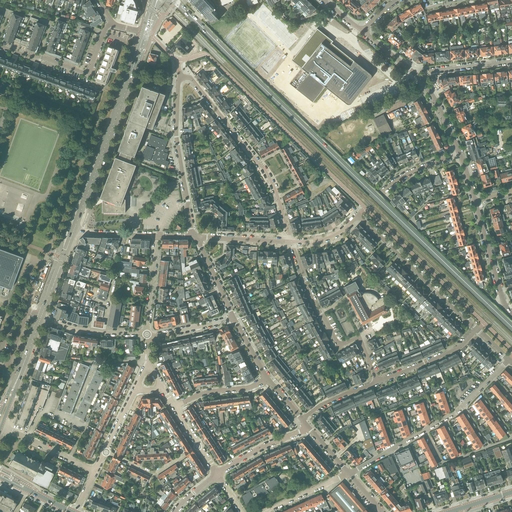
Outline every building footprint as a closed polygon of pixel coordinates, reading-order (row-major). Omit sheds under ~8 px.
[(85,12),(93,7),(94,7),(90,0),(82,6),(84,9),(84,10),(85,12)] [(117,14),(121,15),(120,19),(135,23),(137,13),(136,13),(137,11),(138,11),(138,10),(137,10),(135,2),(133,0),(125,0),(124,6),(120,5),(117,14)] [(218,15),(217,14),(216,15),(216,16),(212,11),(213,11),(216,10),(213,4),(212,2),(213,4),(214,5),(211,7),(204,0),(187,0),(189,2),(190,0),(209,20),(208,21),(209,23),(219,19),(216,16),(216,15),(218,15)] [(299,0),(296,4),(299,7),(297,9),(297,8),(294,10),(296,12),(303,5),(307,1),(305,0),(299,0)] [(357,0),(356,0),(353,0),(352,2),(350,0),(349,0),(345,5),(346,5),(346,6),(347,7),(348,7),(350,9),(354,3),(356,1),(357,0)] [(369,10),(371,8),(363,0),(360,0),(360,2),(361,3),(362,2),(364,4),(361,7),(366,12),(367,12),(368,11),(369,10)] [(368,0),(368,1),(366,0),(363,0),(371,8),(376,4),(375,3),(372,0),(368,0)] [(308,2),(307,1),(303,5),(296,12),(297,14),(301,11),(300,10),(301,9),(304,12),(307,9),(311,5),(311,6),(311,5),(311,4),(309,3),(308,2)] [(359,8),(359,7),(357,6),(359,4),(356,1),(354,3),(350,9),(352,11),(351,11),(354,13),(355,12),(356,12),(357,12),(357,14),(360,13),(360,10),(359,9),(359,8)] [(414,6),(418,13),(423,10),(420,3),(414,6)] [(307,9),(304,12),(307,16),(309,14),(311,15),(313,13),(314,14),(317,11),(315,9),(313,6),(312,7),(311,6),(311,5),(307,9)] [(409,9),(413,16),(418,13),(414,6),(412,8),(411,8),(410,9),(409,9)] [(86,19),(89,17),(97,12),(96,11),(93,7),(85,12),(84,12),(86,15),(84,16),(86,19)] [(406,11),(404,12),(408,19),(409,20),(411,19),(410,17),(413,16),(409,9),(409,10),(408,10),(407,10),(406,11)] [(90,25),(92,26),(95,27),(102,22),(101,22),(102,21),(102,20),(101,18),(101,17),(97,11),(96,11),(97,12),(89,17),(91,21),(92,20),(93,22),(91,24),(90,25)] [(399,15),(402,22),(408,19),(404,12),(399,15)] [(12,13),(4,34),(2,40),(3,40),(5,37),(4,40),(12,43),(13,40),(20,43),(21,40),(14,37),(15,35),(17,36),(19,31),(17,30),(19,25),(21,26),(23,20),(21,20),(22,17),(12,13)] [(394,19),(392,21),(397,27),(401,22),(396,17),(395,18),(394,18),(394,19)] [(58,20),(56,25),(64,28),(66,23),(58,20)] [(165,27),(170,31),(175,26),(170,21),(168,23),(167,21),(163,25),(165,27)] [(393,30),(397,27),(392,21),(390,23),(389,23),(388,24),(388,25),(387,25),(390,28),(390,29),(391,30),(392,30),(392,31),(393,30)] [(21,43),(28,46),(27,48),(35,51),(36,48),(37,48),(35,52),(36,52),(46,26),(37,23),(36,22),(35,25),(33,24),(31,29),(33,30),(32,35),(30,34),(28,40),(30,40),(29,43),(22,40),(21,43)] [(64,28),(56,25),(54,30),(62,33),(64,28)] [(301,68),(290,83),(313,102),(314,102),(315,103),(316,103),(317,103),(317,102),(318,102),(318,101),(328,89),(346,104),(347,104),(348,104),(349,104),(350,104),(351,103),(371,79),(371,78),(371,77),(371,76),(371,75),(371,74),(370,74),(332,43),(333,41),(317,28),(292,60),(301,68)] [(82,29),(80,34),(88,37),(90,32),(82,29)] [(54,30),(52,35),(60,38),(62,33),(54,30)] [(402,33),(404,31),(403,30),(402,31),(400,33),(400,32),(399,33),(396,36),(395,35),(396,34),(394,33),(393,34),(393,35),(392,34),(391,34),(390,34),(389,36),(389,37),(389,38),(390,38),(389,40),(390,41),(391,42),(394,44),(397,40),(402,33)] [(398,48),(403,42),(400,40),(404,35),(405,36),(406,34),(405,33),(404,31),(402,33),(397,40),(394,44),(396,45),(396,46),(397,47),(398,47),(398,48)] [(86,42),(88,37),(80,34),(78,39),(86,42)] [(60,38),(52,35),(50,41),(58,43),(60,38)] [(187,53),(188,53),(191,50),(184,43),(187,40),(183,36),(175,44),(179,47),(177,49),(183,55),(187,53)] [(78,39),(76,44),(84,47),(86,42),(78,39)] [(48,46),(57,49),(58,43),(50,41),(48,46)] [(422,54),(423,51),(420,48),(421,46),(420,45),(417,48),(416,50),(413,53),(410,57),(415,61),(417,63),(418,63),(419,63),(419,64),(423,64),(423,63),(422,58),(422,55),(422,54)] [(46,53),(48,54),(49,52),(52,53),(54,54),(55,54),(57,49),(48,46),(46,53)] [(99,73),(97,78),(98,78),(97,81),(98,81),(102,83),(105,84),(105,85),(106,85),(108,81),(106,81),(108,78),(109,78),(110,75),(109,74),(110,70),(112,71),(115,72),(116,72),(117,70),(116,69),(113,68),(115,61),(114,61),(115,57),(116,58),(118,54),(116,54),(118,50),(115,49),(108,46),(107,51),(108,51),(107,54),(106,53),(104,58),(106,58),(105,60),(104,60),(103,61),(101,66),(99,71),(101,72),(100,74),(99,73)] [(416,50),(417,48),(415,46),(414,48),(411,46),(409,48),(408,47),(406,48),(406,49),(405,48),(403,51),(405,53),(406,53),(406,54),(407,55),(408,55),(410,57),(413,53),(416,50)] [(81,57),(83,52),(74,49),(72,55),(81,57)] [(5,66),(4,67),(10,70),(19,73),(20,74),(22,74),(23,75),(31,78),(31,77),(37,79),(38,78),(41,71),(38,71),(38,69),(37,69),(38,65),(39,64),(39,63),(37,63),(34,62),(32,67),(33,67),(33,69),(25,66),(23,65),(15,62),(15,61),(16,61),(18,56),(16,55),(13,54),(13,56),(11,59),(11,57),(8,56),(7,59),(5,65),(5,66)] [(148,61),(151,62),(150,65),(155,66),(157,56),(150,54),(148,61)] [(71,60),(74,61),(76,62),(79,63),(81,57),(72,55),(71,60)] [(38,78),(37,79),(44,82),(49,69),(47,69),(46,71),(45,71),(46,70),(42,68),(41,71),(38,78)] [(217,68),(213,71),(219,78),(221,77),(223,75),(217,68)] [(44,82),(51,85),(54,77),(51,75),(52,74),(50,73),(51,70),(49,69),(44,82)] [(200,82),(206,77),(203,73),(204,72),(203,70),(196,75),(197,77),(197,78),(198,79),(200,82)] [(51,85),(57,87),(62,74),(60,73),(59,77),(58,76),(57,77),(54,77),(51,85)] [(64,75),(62,74),(57,87),(65,89),(65,88),(67,81),(64,80),(64,79),(63,78),(64,75)] [(473,75),(472,75),(473,85),(476,85),(477,86),(478,86),(478,90),(481,90),(480,86),(479,82),(478,74),(476,75),(475,74),(473,75)] [(451,89),(452,89),(451,84),(458,83),(457,77),(456,77),(456,76),(455,77),(454,77),(453,77),(447,78),(448,83),(449,83),(449,84),(450,89),(451,89)] [(206,88),(210,85),(208,82),(210,81),(206,77),(200,82),(203,86),(204,86),(205,88),(206,88)] [(68,78),(67,81),(65,88),(65,89),(71,92),(75,79),(73,78),(72,81),(71,81),(72,79),(68,78)] [(448,83),(447,78),(441,79),(441,78),(439,78),(439,79),(438,81),(437,81),(438,81),(437,81),(438,84),(439,85),(441,88),(441,87),(442,89),(444,92),(449,89),(450,89),(449,84),(449,83),(448,83)] [(75,79),(71,92),(73,93),(76,94),(80,83),(78,82),(77,83),(77,82),(78,80),(75,79)] [(80,83),(76,94),(82,96),(87,83),(85,82),(84,85),(83,85),(83,84),(80,83)] [(88,86),(89,84),(87,83),(82,96),(87,98),(91,90),(92,87),(88,86)] [(210,95),(217,90),(214,86),(212,88),(210,85),(206,88),(208,91),(207,91),(208,93),(210,95)] [(97,91),(100,92),(101,89),(95,86),(94,88),(92,87),(91,90),(87,98),(94,101),(97,92),(97,91)] [(136,165),(129,162),(132,155),(135,156),(146,126),(152,128),(165,94),(143,86),(138,97),(136,96),(128,119),(130,120),(118,150),(121,151),(118,158),(116,157),(100,198),(103,199),(102,212),(125,213),(126,199),(123,198),(136,165)] [(453,92),(451,89),(450,89),(449,89),(444,92),(445,93),(444,93),(445,93),(445,94),(447,97),(446,97),(447,97),(447,98),(447,99),(448,100),(449,100),(448,100),(456,96),(454,92),(453,92)] [(217,90),(210,95),(214,100),(214,99),(217,102),(221,98),(220,98),(222,96),(221,94),(220,94),(217,90)] [(465,101),(464,99),(461,100),(459,101),(456,96),(448,100),(449,100),(449,101),(449,102),(449,103),(450,103),(452,106),(458,102),(459,104),(461,102),(462,103),(465,102),(465,101)] [(221,109),(228,104),(225,100),(225,99),(224,97),(221,99),(221,98),(217,102),(219,104),(218,105),(219,106),(221,109)] [(468,100),(465,101),(466,105),(462,106),(454,109),(458,119),(458,118),(460,123),(464,121),(466,120),(467,120),(464,112),(468,110),(467,108),(470,107),(468,103),(474,101),(473,98),(468,100)] [(415,102),(414,103),(415,106),(410,109),(411,111),(423,105),(420,99),(417,101),(416,101),(415,101),(415,102)] [(197,104),(200,112),(204,111),(209,117),(205,120),(208,124),(216,119),(202,100),(197,104)] [(228,104),(221,109),(225,113),(227,115),(234,109),(232,107),(231,108),(228,104)] [(235,110),(231,113),(234,117),(243,110),(244,109),(244,108),(244,107),(243,106),(241,108),(240,106),(239,105),(234,109),(235,110)] [(418,110),(419,113),(426,110),(426,109),(426,108),(425,108),(425,107),(423,105),(411,111),(410,112),(411,114),(418,110)] [(197,118),(193,106),(188,108),(190,115),(193,114),(195,119),(197,118)] [(190,115),(188,108),(188,107),(182,107),(182,121),(186,121),(186,117),(190,115)] [(243,110),(234,117),(237,120),(245,113),(243,110)] [(426,110),(419,113),(421,117),(415,120),(416,122),(429,115),(427,113),(427,112),(427,111),(426,111),(426,110)] [(245,113),(237,120),(240,124),(248,117),(246,113),(245,113)] [(383,114),(376,118),(373,119),(381,136),(383,135),(384,136),(391,133),(390,131),(392,130),(383,114)] [(423,121),(425,124),(432,121),(429,115),(416,122),(417,124),(423,121)] [(248,117),(240,124),(243,128),(251,121),(248,117)] [(212,126),(215,130),(221,125),(218,121),(218,122),(216,120),(212,123),(210,124),(212,126)] [(246,133),(255,125),(252,122),(243,129),(246,133)] [(464,132),(464,133),(473,129),(474,128),(473,125),(474,125),(473,123),(462,128),(463,129),(462,129),(463,132),(464,132)] [(422,137),(424,136),(426,134),(429,133),(436,130),(433,124),(427,127),(428,131),(426,132),(421,134),(422,137)] [(192,129),(188,129),(188,125),(183,125),(183,129),(184,129),(184,133),(192,132),(192,129)] [(216,131),(218,134),(220,136),(221,135),(222,136),(226,132),(224,130),(225,129),(221,125),(215,130),(216,131)] [(255,125),(246,133),(249,136),(258,129),(255,125)] [(258,129),(249,136),(252,140),(261,133),(258,129)] [(467,139),(476,135),(473,129),(464,133),(467,139)] [(432,138),(439,135),(438,135),(438,134),(438,133),(437,133),(436,130),(429,133),(432,138)] [(226,144),(232,138),(229,134),(228,135),(226,132),(222,136),(224,138),(223,140),(226,144)] [(261,133),(252,140),(255,144),(264,136),(261,133)] [(183,143),(191,141),(190,134),(188,134),(182,135),(183,138),(182,138),(183,143)] [(166,160),(168,153),(166,153),(167,150),(165,149),(168,141),(151,135),(146,145),(147,146),(142,158),(150,161),(150,160),(167,166),(169,162),(166,160)] [(434,144),(441,141),(440,138),(440,137),(439,136),(439,135),(432,138),(434,144)] [(478,142),(476,137),(465,141),(467,146),(478,142)] [(232,138),(226,144),(231,150),(232,148),(236,145),(235,143),(232,138)] [(191,141),(183,143),(184,148),(185,148),(185,150),(185,151),(191,150),(190,149),(192,149),(191,141)] [(272,145),(276,151),(280,149),(277,143),(275,144),(273,141),(271,142),(272,145)] [(434,144),(429,147),(430,149),(433,148),(434,151),(438,149),(439,149),(440,149),(440,148),(444,146),(441,141),(434,144)] [(476,147),(476,148),(481,146),(486,144),(486,142),(480,144),(479,141),(478,142),(467,146),(468,150),(473,149),(476,147)] [(407,149),(404,151),(405,154),(408,161),(413,159),(411,154),(407,146),(407,143),(404,144),(406,146),(407,149)] [(413,159),(418,157),(414,147),(411,148),(409,145),(407,146),(411,154),(413,159)] [(232,157),(241,150),(238,146),(229,153),(232,157)] [(271,154),(268,147),(266,148),(265,146),(262,147),(267,156),(271,154)] [(398,150),(399,150),(398,148),(395,149),(399,156),(396,157),(399,165),(404,163),(398,150)] [(293,152),(292,149),(283,154),(285,159),(291,155),(290,153),(293,152)] [(401,149),(399,150),(398,150),(404,163),(408,161),(405,154),(403,155),(401,149)] [(186,160),(194,158),(193,153),(191,154),(191,151),(191,150),(185,151),(185,152),(186,154),(185,155),(186,160)] [(241,150),(232,157),(235,160),(244,153),(241,150)] [(385,150),(383,151),(386,155),(394,168),(398,165),(397,164),(392,157),(390,158),(385,150)] [(480,158),(484,156),(483,153),(481,154),(481,151),(480,151),(480,152),(479,152),(475,153),(470,155),(472,160),(480,158)] [(511,151),(497,155),(497,159),(510,156),(511,155),(511,151)] [(244,153),(235,160),(238,164),(247,157),(244,153)] [(383,159),(390,170),(394,168),(386,155),(384,156),(385,158),(383,159)] [(247,157),(238,164),(241,168),(250,160),(247,157)] [(477,160),(476,160),(477,163),(476,163),(477,166),(478,166),(478,168),(478,169),(480,173),(480,174),(481,174),(488,171),(491,170),(498,169),(497,165),(495,160),(488,161),(487,157),(484,158),(477,160)] [(194,158),(186,160),(187,165),(188,167),(193,166),(195,166),(194,158)] [(297,165),(296,164),(295,162),(298,161),(297,158),(288,163),(290,168),(297,165)] [(380,161),(377,164),(385,174),(389,171),(381,160),(380,161)] [(382,177),(385,174),(377,164),(377,163),(375,164),(377,167),(375,169),(382,177)] [(243,174),(251,167),(248,164),(240,171),(243,174)] [(293,173),(302,168),(301,166),(298,168),(297,166),(297,165),(290,168),(293,173)] [(251,167),(243,174),(245,178),(248,176),(255,171),(251,167)] [(302,168),(293,173),(295,178),(302,174),(301,172),(304,171),(302,168)] [(372,170),(371,168),(369,170),(378,181),(382,177),(375,169),(372,170)] [(369,173),(367,175),(374,184),(378,181),(369,170),(369,169),(367,171),(369,173)] [(446,172),(447,175),(444,176),(445,179),(450,177),(455,176),(453,170),(446,172)] [(246,184),(256,178),(254,174),(244,179),(241,181),(243,185),(246,184)] [(433,177),(436,185),(442,183),(439,175),(433,177)] [(450,177),(445,179),(445,181),(446,181),(447,184),(449,184),(449,183),(456,181),(457,180),(456,179),(455,176),(450,177)] [(307,177),(298,182),(300,187),(306,183),(305,181),(308,179),(307,177)] [(246,184),(248,188),(259,182),(256,178),(246,184)] [(429,190),(434,188),(429,178),(425,180),(429,190)] [(491,182),(490,178),(482,181),(484,187),(494,184),(493,181),(491,182)] [(420,182),(424,192),(429,190),(425,180),(420,182)] [(248,188),(251,192),(261,186),(259,182),(248,188)] [(419,194),(424,192),(420,182),(415,184),(419,194)] [(410,185),(413,193),(415,196),(419,194),(415,184),(410,185)] [(251,192),(253,196),(263,191),(261,186),(251,192)] [(414,200),(410,195),(413,193),(408,187),(404,190),(410,199),(412,201),(414,200)] [(453,195),(460,193),(458,187),(453,188),(451,189),(453,195)] [(205,209),(204,201),(203,199),(197,200),(195,188),(191,189),(196,211),(202,210),(202,209),(205,209)] [(299,200),(302,199),(297,190),(292,192),(296,198),(297,197),(299,200)] [(400,193),(407,202),(410,199),(404,190),(400,193)] [(263,191),(253,196),(255,200),(265,195),(263,191)] [(396,197),(404,207),(405,207),(407,204),(407,203),(407,202),(400,193),(396,197)] [(293,204),(288,195),(283,197),(288,206),(293,204)] [(404,207),(396,197),(392,200),(397,206),(399,204),(405,212),(407,210),(404,207)] [(447,200),(448,205),(455,203),(454,197),(446,199),(447,200)] [(210,208),(213,199),(204,201),(205,209),(206,208),(210,208)] [(213,199),(210,208),(214,211),(217,208),(218,209),(221,206),(220,205),(213,199)] [(341,199),(338,202),(347,211),(350,207),(341,199)] [(269,201),(258,204),(260,209),(271,205),(269,201)] [(344,214),(347,211),(338,202),(335,205),(337,207),(344,214)] [(219,215),(227,212),(221,206),(218,209),(217,208),(214,211),(218,215),(219,215)] [(335,207),(331,209),(338,219),(342,216),(335,207)] [(498,207),(490,210),(492,217),(500,214),(498,207)] [(328,212),(334,221),(338,219),(331,209),(328,212)] [(450,211),(451,215),(448,215),(445,216),(445,218),(449,217),(451,217),(459,215),(458,212),(458,211),(458,210),(457,209),(450,211)] [(219,221),(227,221),(227,216),(230,216),(230,212),(227,212),(219,215),(219,219),(219,221)] [(328,212),(324,214),(330,224),(334,221),(328,212)] [(272,214),(276,227),(281,226),(277,213),(272,214)] [(276,227),(272,214),(268,215),(272,228),(276,227)] [(326,227),(330,224),(324,214),(321,216),(321,220),(326,227)] [(500,215),(492,218),(493,220),(494,223),(501,221),(500,215)] [(293,218),(297,231),(302,230),(298,217),(293,218)] [(297,231),(293,218),(289,220),(293,233),(297,231)] [(462,226),(460,220),(453,222),(454,226),(451,227),(452,229),(455,228),(462,226)] [(231,226),(231,228),(226,227),(227,221),(219,221),(219,224),(218,224),(218,230),(226,231),(234,231),(234,226),(231,226)] [(501,221),(494,223),(495,229),(503,227),(501,221)] [(354,234),(358,237),(364,231),(362,229),(363,228),(359,224),(355,228),(355,229),(350,233),(353,236),(354,234)] [(506,226),(503,227),(495,229),(494,230),(495,232),(496,232),(497,235),(507,232),(506,226)] [(364,231),(358,237),(356,238),(360,242),(367,234),(364,231)] [(505,234),(506,234),(494,237),(495,242),(503,240),(502,238),(511,235),(511,239),(511,238),(511,231),(510,232),(505,234)] [(463,232),(456,234),(458,240),(465,238),(464,235),(465,234),(464,233),(463,232)] [(363,245),(371,237),(367,234),(360,242),(363,245)] [(80,239),(79,242),(88,245),(98,248),(101,238),(83,237),(83,236),(80,239)] [(371,237),(363,245),(366,248),(374,240),(371,237)] [(103,238),(99,250),(101,251),(102,249),(104,250),(108,238),(103,238)] [(108,238),(104,250),(109,252),(114,238),(108,238)] [(109,252),(109,253),(112,254),(114,249),(117,250),(120,238),(114,238),(109,252)] [(374,240),(366,248),(370,251),(377,244),(374,240)] [(511,246),(511,242),(510,243),(509,240),(499,243),(500,246),(499,246),(500,249),(500,248),(501,249),(511,246)] [(345,243),(354,256),(355,255),(353,250),(355,249),(351,243),(350,242),(349,241),(345,243)] [(96,254),(98,248),(88,245),(79,242),(77,247),(96,253),(96,254)] [(354,256),(345,243),(342,245),(347,254),(349,253),(351,257),(354,256)] [(467,247),(469,252),(476,250),(474,244),(467,246),(467,247)] [(336,248),(342,262),(344,261),(342,256),(345,255),(341,246),(336,248)] [(510,253),(511,252),(511,251),(511,246),(501,249),(501,252),(501,255),(502,254),(502,255),(510,253)] [(94,259),(96,253),(77,247),(75,252),(85,255),(88,256),(92,258),(94,259)] [(8,293),(8,292),(9,288),(11,289),(14,279),(15,280),(16,275),(22,257),(0,248),(0,294),(2,295),(3,295),(4,295),(5,295),(6,295),(7,294),(7,293),(8,293)] [(342,262),(336,248),(332,249),(336,259),(338,258),(340,263),(342,262)] [(226,256),(228,258),(227,259),(229,260),(233,256),(234,256),(234,250),(226,250),(226,255),(227,255),(226,256)] [(327,251),(330,264),(335,263),(331,250),(327,251)] [(74,257),(90,263),(90,262),(92,258),(88,256),(85,255),(75,252),(74,257)] [(284,254),(288,267),(293,265),(288,253),(284,254)] [(376,262),(380,257),(377,254),(376,255),(374,253),(371,256),(373,258),(371,260),(374,264),(376,262)] [(288,267),(284,254),(279,256),(284,269),(288,267)] [(305,255),(309,268),(314,266),(309,254),(305,255)] [(309,268),(305,255),(300,257),(305,269),(309,268)] [(131,256),(130,261),(137,262),(137,265),(141,266),(142,263),(144,264),(145,259),(131,256)] [(173,266),(177,266),(181,267),(180,259),(179,259),(179,257),(173,257),(173,256),(172,256),(171,259),(173,259),(173,260),(174,260),(174,262),(161,261),(160,264),(173,266)] [(226,256),(225,257),(224,259),(224,258),(219,260),(223,268),(227,266),(227,264),(229,260),(227,259),(228,258),(226,256)] [(469,264),(472,263),(479,261),(478,258),(479,258),(478,256),(477,256),(470,258),(471,261),(468,262),(469,264)] [(72,262),(81,265),(90,269),(92,263),(90,262),(90,263),(74,257),(72,262)] [(376,262),(374,264),(376,265),(377,267),(380,265),(381,267),(385,264),(383,262),(384,261),(380,257),(376,262)] [(504,262),(505,265),(511,263),(511,259),(511,257),(503,259),(504,261),(504,262)] [(185,263),(181,262),(182,272),(200,265),(199,263),(198,260),(197,259),(192,261),(189,262),(189,263),(190,265),(185,267),(185,263)] [(223,269),(223,268),(219,260),(215,262),(220,274),(226,271),(225,269),(223,269)] [(90,269),(81,265),(72,262),(70,267),(71,267),(79,270),(85,272),(90,274),(91,269),(90,269)] [(386,270),(389,273),(397,265),(394,262),(393,263),(388,268),(386,270)] [(200,265),(182,272),(183,275),(187,273),(192,271),(193,274),(201,270),(202,270),(200,265)] [(389,273),(393,276),(401,268),(397,265),(389,273)] [(69,272),(81,276),(84,277),(88,279),(90,274),(85,272),(79,270),(71,267),(69,272)] [(393,276),(396,280),(405,271),(401,267),(401,268),(393,276)] [(140,277),(140,281),(146,282),(147,274),(140,274),(139,274),(139,269),(131,268),(131,269),(124,268),(123,272),(137,274),(136,277),(140,277)] [(184,281),(184,283),(186,283),(190,281),(203,275),(201,270),(193,274),(194,276),(189,279),(184,281)] [(113,274),(100,271),(96,281),(101,283),(109,285),(113,274)] [(396,280),(399,283),(407,275),(408,275),(408,274),(405,271),(396,280)] [(84,278),(84,277),(81,276),(69,272),(67,277),(76,280),(79,281),(80,279),(82,280),(83,278),(84,278)] [(378,281),(380,283),(382,281),(380,278),(380,279),(378,277),(380,275),(378,273),(374,277),(378,281)] [(472,276),(469,277),(470,279),(476,277),(477,281),(478,281),(484,279),(482,273),(475,275),(472,276)] [(203,275),(190,281),(191,283),(196,280),(197,283),(205,280),(206,279),(205,277),(204,278),(203,275)] [(399,283),(403,286),(411,278),(408,275),(407,275),(399,283)] [(86,283),(79,281),(76,280),(67,277),(67,276),(65,281),(78,285),(85,288),(86,283)] [(230,285),(240,281),(238,276),(228,280),(230,285)] [(411,278),(403,286),(406,289),(414,281),(411,278)] [(289,288),(300,283),(298,279),(287,283),(289,288)] [(134,293),(135,293),(142,294),(143,293),(144,290),(143,290),(143,287),(139,287),(140,284),(138,284),(139,281),(130,280),(130,281),(133,283),(132,284),(132,285),(132,286),(134,293)] [(198,286),(194,288),(195,290),(208,285),(206,282),(207,282),(206,280),(205,280),(197,283),(198,286)] [(84,288),(85,288),(78,285),(65,281),(64,286),(73,289),(83,293),(84,290),(84,288)] [(230,285),(232,289),(242,285),(240,281),(230,285)] [(384,297),(378,299),(377,299),(377,298),(376,297),(376,296),(375,296),(374,295),(373,294),(372,294),(371,293),(370,293),(369,293),(368,293),(367,293),(366,293),(365,293),(364,293),(363,294),(362,294),(361,294),(360,292),(361,291),(355,281),(343,288),(346,294),(347,294),(352,304),(352,305),(356,314),(357,314),(363,324),(388,311),(385,305),(387,304),(384,297)] [(407,290),(410,293),(418,285),(415,282),(407,290)] [(109,285),(101,283),(99,289),(101,289),(108,292),(110,285),(109,285)] [(302,287),(300,283),(289,288),(291,292),(302,287)] [(208,285),(195,290),(196,292),(201,290),(202,293),(210,290),(210,289),(209,287),(208,285)] [(242,285),(232,289),(234,293),(244,289),(242,285)] [(422,289),(418,285),(410,293),(414,297),(422,289)] [(82,297),(83,293),(73,289),(64,286),(62,291),(79,296),(82,297)] [(184,297),(183,289),(183,286),(179,286),(179,289),(178,289),(176,299),(182,298),(184,297)] [(334,288),(339,299),(343,296),(338,286),(334,288)] [(303,292),(302,287),(291,292),(293,296),(303,292)] [(334,288),(330,291),(335,301),(339,299),(334,288)] [(244,289),(234,293),(236,298),(246,293),(244,289)] [(414,297),(417,300),(425,292),(422,289),(414,297)] [(82,297),(79,296),(62,291),(61,296),(80,302),(81,297),(82,297)] [(330,291),(326,293),(331,303),(336,301),(335,301),(330,291)] [(303,292),(293,296),(295,300),(305,296),(303,292)] [(425,292),(417,300),(420,303),(428,295),(425,292)] [(326,293),(322,295),(327,305),(326,305),(327,306),(331,303),(326,293)] [(204,298),(199,300),(201,305),(214,299),(213,298),(214,298),(213,296),(212,296),(212,295),(205,299),(204,298)] [(327,305),(322,295),(317,298),(323,307),(326,305),(327,305)] [(77,308),(79,303),(69,300),(68,299),(60,296),(58,301),(76,308),(77,308)] [(307,300),(305,296),(295,300),(297,305),(307,300)] [(425,308),(433,299),(429,296),(421,304),(425,308)] [(178,310),(186,308),(185,303),(183,304),(182,298),(176,299),(175,300),(176,302),(175,302),(176,306),(177,306),(178,310)] [(240,308),(247,304),(251,303),(250,300),(251,300),(250,298),(238,303),(240,308)] [(108,326),(117,327),(122,301),(113,299),(108,326)] [(433,299),(425,308),(428,311),(436,302),(435,302),(433,299)] [(57,306),(66,309),(70,311),(75,312),(76,308),(58,301),(57,304),(57,306)] [(300,311),(310,305),(308,301),(298,306),(300,311)] [(431,314),(439,306),(438,305),(439,304),(436,301),(435,302),(436,302),(428,311),(431,314)] [(208,309),(201,312),(202,314),(218,307),(217,306),(218,306),(217,304),(216,304),(216,303),(207,307),(208,309)] [(300,311),(302,315),(312,309),(311,306),(310,305),(300,311)] [(57,306),(54,314),(55,316),(66,320),(70,311),(66,309),(57,306)] [(254,308),(254,306),(241,312),(243,316),(251,313),(250,310),(254,308)] [(434,317),(442,309),(439,306),(431,314),(434,317)] [(218,307),(202,314),(204,319),(212,315),(212,316),(215,315),(214,314),(219,312),(220,311),(218,307)] [(186,308),(178,311),(180,323),(182,323),(190,321),(187,308),(186,308)] [(305,319),(315,314),(312,309),(302,315),(303,317),(301,318),(302,320),(305,319)] [(438,320),(446,312),(442,309),(434,317),(438,320)] [(70,311),(66,320),(78,324),(88,325),(89,317),(79,316),(77,313),(75,312),(70,311)] [(170,311),(173,324),(173,325),(179,323),(177,316),(178,315),(177,314),(173,314),(173,311),(170,311)] [(248,321),(258,316),(256,312),(246,316),(248,321)] [(446,312),(438,320),(441,324),(449,316),(446,312)] [(317,317),(315,314),(305,319),(307,323),(317,317)] [(164,327),(168,326),(166,318),(165,318),(165,317),(162,318),(162,316),(161,316),(159,317),(162,327),(164,326),(164,327)] [(258,316),(248,321),(250,325),(258,322),(260,321),(258,316)] [(442,324),(445,328),(453,320),(450,316),(442,324)] [(288,327),(291,326),(290,323),(296,320),(295,318),(287,323),(288,324),(287,324),(288,327)] [(154,324),(155,324),(156,329),(162,327),(160,319),(154,321),(154,322),(154,324)] [(318,323),(316,319),(304,326),(305,328),(307,327),(308,329),(318,324),(318,323)] [(254,330),(264,324),(262,320),(252,326),(254,330)] [(453,320),(445,328),(449,331),(457,323),(453,320)] [(460,326),(457,323),(449,331),(452,334),(455,332),(460,326)] [(254,330),(256,333),(257,334),(266,328),(264,324),(254,330)] [(320,328),(318,324),(308,329),(310,333),(320,328)] [(222,336),(230,331),(227,326),(224,328),(223,327),(220,329),(220,330),(219,331),(221,333),(217,336),(216,339),(219,338),(220,337),(222,336)] [(463,330),(460,326),(455,332),(460,338),(464,334),(462,331),(463,330)] [(62,337),(63,337),(66,338),(68,333),(65,332),(51,327),(50,328),(49,332),(60,336),(62,337)] [(258,338),(268,332),(266,328),(257,334),(256,333),(256,334),(258,338)] [(315,336),(322,332),(320,328),(310,333),(312,337),(315,336)] [(231,333),(230,331),(222,336),(223,337),(224,337),(225,340),(232,336),(230,333),(231,333)] [(327,337),(327,336),(325,332),(324,333),(323,331),(322,332),(315,336),(316,338),(319,336),(322,340),(327,337)] [(60,336),(49,332),(47,336),(61,341),(66,343),(67,343),(69,344),(70,342),(67,341),(68,339),(66,339),(66,338),(63,337),(62,337),(60,336)] [(211,332),(208,333),(210,341),(213,340),(214,345),(216,345),(216,342),(216,339),(217,336),(216,334),(214,334),(214,333),(211,333),(211,332)] [(268,332),(258,338),(261,343),(261,342),(271,337),(268,332)] [(198,344),(196,335),(193,336),(193,337),(190,337),(194,351),(196,351),(195,347),(199,347),(198,344)] [(205,348),(204,342),(203,335),(200,336),(199,335),(196,335),(198,344),(199,347),(199,349),(205,348)] [(69,344),(67,343),(66,343),(61,341),(47,336),(45,341),(57,345),(68,349),(69,346),(67,345),(67,344),(69,344)] [(229,345),(235,342),(232,336),(225,340),(223,341),(226,346),(228,345),(229,345)] [(316,338),(317,341),(319,343),(316,345),(317,347),(320,346),(328,342),(329,341),(328,340),(328,339),(327,337),(322,340),(319,336),(316,338)] [(263,346),(273,341),(271,337),(261,342),(261,343),(263,346)] [(375,338),(368,342),(368,343),(370,346),(382,340),(381,338),(379,339),(378,337),(375,339),(375,338)] [(185,347),(186,350),(190,350),(191,356),(193,355),(191,345),(189,338),(187,338),(183,338),(185,347)] [(108,339),(107,339),(106,349),(112,349),(112,352),(115,352),(115,339),(113,339),(108,339)] [(135,349),(135,339),(125,339),(125,344),(129,344),(129,353),(132,353),(132,349),(135,349)] [(440,339),(435,341),(439,351),(444,348),(440,339)] [(382,340),(370,346),(371,349),(372,350),(379,347),(378,345),(383,342),(382,340)] [(45,341),(43,346),(66,354),(68,349),(57,345),(45,341)] [(273,341),(263,346),(266,350),(275,345),(273,341)] [(435,341),(430,343),(434,353),(439,351),(435,341)] [(473,350),(478,344),(475,341),(473,343),(471,341),(467,345),(473,350)] [(168,354),(166,343),(165,343),(165,342),(162,343),(163,344),(162,344),(162,348),(161,348),(162,352),(161,352),(162,355),(164,361),(168,360),(173,359),(172,356),(171,356),(170,354),(168,354)] [(227,349),(229,347),(231,350),(238,347),(235,342),(229,345),(228,345),(226,346),(227,349)] [(320,352),(330,346),(328,342),(320,346),(317,347),(320,352)] [(425,346),(429,355),(434,353),(430,343),(425,346)] [(353,356),(357,354),(358,356),(361,354),(358,349),(356,344),(355,344),(350,346),(350,347),(348,348),(353,356)] [(482,348),(478,344),(473,350),(471,352),(474,356),(482,348)] [(43,346),(42,351),(54,355),(54,354),(65,358),(66,354),(43,346)] [(322,355),(332,350),(330,346),(320,352),(322,355)] [(424,357),(429,355),(425,346),(420,348),(424,357)] [(267,357),(277,350),(274,347),(272,349),(271,348),(265,353),(267,357)] [(344,350),(350,360),(350,362),(355,359),(355,360),(356,360),(355,357),(354,358),(353,356),(348,348),(344,350)] [(420,348),(414,350),(418,360),(423,358),(420,348)] [(477,359),(485,351),(482,348),(474,356),(477,359)] [(229,358),(234,357),(241,354),(241,353),(239,350),(227,355),(228,356),(229,358)] [(277,350),(267,357),(270,361),(279,354),(277,350)] [(332,350),(322,355),(324,360),(335,354),(332,350)] [(344,350),(340,352),(346,362),(350,360),(344,350)] [(414,350),(409,352),(413,362),(418,360),(414,350)] [(64,360),(65,358),(54,354),(54,355),(42,351),(40,355),(51,359),(58,359),(58,360),(64,360)] [(489,354),(485,351),(477,359),(481,362),(489,354)] [(341,364),(346,362),(340,352),(336,354),(341,364)] [(396,352),(391,354),(395,364),(400,361),(396,352)] [(409,352),(404,354),(408,364),(413,362),(409,352)] [(243,357),(241,353),(241,354),(234,357),(229,358),(231,362),(237,359),(243,357)] [(457,353),(452,355),(457,365),(462,362),(457,353),(458,353),(457,353)] [(391,354),(386,356),(390,366),(395,364),(391,354)] [(404,354),(399,356),(403,366),(408,364),(404,354)] [(39,360),(54,365),(56,365),(58,360),(58,359),(51,359),(40,355),(39,360)] [(452,355),(447,358),(452,367),(457,365),(452,355)] [(481,363),(485,366),(493,358),(489,355),(481,363)] [(272,367),(281,360),(278,356),(276,358),(269,363),(272,367)] [(385,368),(390,366),(386,356),(381,358),(385,368)] [(380,370),(385,368),(381,358),(376,360),(380,370)] [(442,360),(447,369),(452,367),(447,358),(442,360)] [(488,370),(496,362),(493,358),(485,366),(488,370)] [(53,366),(54,365),(39,360),(37,364),(49,368),(50,368),(51,366),(53,366)] [(163,370),(176,364),(179,362),(180,362),(179,360),(178,360),(175,360),(175,362),(173,363),(169,365),(168,362),(161,365),(163,370)] [(275,370),(284,363),(281,360),(272,367),(275,370)] [(442,372),(447,369),(442,360),(438,362),(438,363),(442,372)] [(246,365),(247,364),(245,361),(237,364),(238,366),(234,368),(235,370),(240,367),(246,365)] [(176,364),(163,370),(166,375),(173,372),(171,369),(173,368),(173,369),(181,365),(179,362),(176,364)] [(77,371),(86,374),(90,365),(89,366),(81,363),(77,371)] [(287,367),(284,363),(275,370),(278,374),(287,367)] [(437,363),(431,365),(435,374),(440,372),(437,363)] [(123,365),(122,368),(125,369),(132,373),(134,367),(127,364),(126,367),(123,365)] [(431,365),(426,367),(430,376),(435,374),(431,365)] [(320,372),(319,370),(316,366),(313,367),(314,367),(311,369),(314,375),(320,372)] [(287,367),(278,374),(281,377),(290,370),(287,367)] [(426,367),(421,369),(425,378),(430,376),(426,367)] [(34,373),(52,379),(52,377),(47,375),(43,374),(44,371),(36,368),(36,369),(35,369),(34,371),(35,371),(34,373)] [(93,377),(102,381),(105,374),(96,369),(97,368),(93,377)] [(239,378),(251,372),(249,368),(242,372),(243,374),(238,376),(239,378)] [(125,369),(122,374),(129,378),(132,373),(125,369)] [(416,371),(418,376),(420,380),(425,378),(421,369),(416,371)] [(501,374),(507,379),(507,380),(511,376),(505,370),(501,374)] [(77,371),(74,379),(83,382),(86,374),(77,371)] [(285,382),(294,375),(291,371),(282,378),(284,382),(285,382)] [(173,372),(166,375),(168,381),(175,377),(174,375),(173,372)] [(245,379),(253,375),(251,372),(239,378),(241,381),(245,379)] [(354,381),(364,377),(362,372),(352,376),(354,381)] [(34,373),(33,377),(41,380),(50,383),(52,379),(34,373)] [(121,378),(120,380),(127,383),(129,378),(122,374),(121,378)] [(253,375),(245,379),(246,381),(245,381),(242,383),(243,384),(247,383),(255,379),(253,375)] [(297,379),(297,378),(294,375),(285,382),(284,382),(287,386),(297,379)] [(412,378),(416,387),(421,385),(417,376),(412,378)] [(511,377),(511,376),(507,380),(507,379),(503,383),(505,385),(507,382),(511,386),(511,384),(511,377)] [(89,385),(98,389),(102,381),(93,377),(89,385)] [(168,381),(171,386),(178,382),(180,381),(178,378),(176,379),(175,377),(168,381)] [(291,389),(300,382),(302,380),(301,379),(300,379),(299,377),(297,378),(297,379),(287,386),(290,390),(291,390),(291,389)] [(364,377),(354,381),(355,385),(366,381),(364,377)] [(62,389),(58,388),(51,385),(32,378),(15,423),(28,429),(38,408),(42,409),(49,390),(56,392),(55,396),(60,398),(63,390),(62,389)] [(116,378),(115,380),(117,381),(116,384),(124,388),(127,383),(120,380),(118,379),(116,378)] [(411,390),(416,387),(412,378),(407,380),(411,390)] [(71,387),(80,390),(83,382),(74,379),(71,387)] [(340,380),(338,381),(342,390),(348,388),(345,382),(342,383),(340,380)] [(406,391),(411,390),(407,380),(402,382),(406,391)] [(171,386),(173,391),(180,387),(182,386),(184,385),(184,383),(179,385),(178,382),(171,386)] [(291,389),(291,390),(294,393),(303,386),(300,382),(291,389)] [(332,395),(328,385),(326,382),(322,384),(323,387),(323,388),(325,391),(328,397),(332,395)] [(401,394),(406,391),(402,382),(397,384),(401,394)] [(183,392),(181,389),(188,386),(190,391),(191,393),(193,391),(190,385),(189,383),(184,385),(182,386),(180,387),(173,391),(176,396),(183,392)] [(113,389),(115,390),(122,393),(124,388),(116,384),(114,387),(113,389)] [(330,384),(328,385),(332,395),(337,393),(335,386),(332,388),(330,384)] [(494,384),(490,388),(495,393),(495,394),(499,390),(494,384)] [(85,392),(94,397),(98,389),(89,385),(85,392)] [(298,398),(304,393),(302,390),(306,387),(305,386),(295,394),(298,398)] [(386,388),(389,395),(391,394),(392,398),(395,397),(391,386),(386,388)] [(71,387),(68,394),(77,398),(80,390),(71,387)] [(368,391),(372,400),(377,398),(373,388),(368,391)] [(115,390),(113,395),(119,398),(122,393),(115,390)] [(385,401),(381,390),(376,392),(376,393),(378,399),(381,398),(383,402),(385,401)] [(499,390),(495,394),(497,396),(500,400),(504,396),(499,390)] [(300,401),(311,393),(309,391),(305,394),(304,393),(298,398),(300,401)] [(367,402),(368,404),(372,402),(372,400),(368,391),(363,393),(367,402)] [(82,400),(91,404),(94,397),(85,392),(82,400)] [(265,392),(259,396),(263,401),(269,396),(265,392)] [(304,405),(310,400),(308,398),(312,394),(311,393),(300,401),(304,405)] [(362,404),(367,402),(363,393),(358,395),(362,404)] [(68,394),(65,402),(74,406),(77,398),(68,394)] [(362,404),(358,395),(353,397),(356,406),(362,404)] [(437,399),(439,404),(447,401),(445,398),(449,397),(448,395),(437,399)] [(481,395),(473,403),(474,404),(476,402),(480,400),(480,399),(482,396),(481,395)] [(263,401),(258,405),(260,407),(261,406),(261,407),(265,403),(267,406),(273,401),(269,396),(263,401)] [(504,396),(500,400),(505,405),(509,402),(504,396)] [(112,397),(109,402),(116,405),(119,400),(112,397)] [(352,397),(347,399),(352,411),(357,410),(355,407),(356,406),(354,403),(352,397)] [(342,402),(347,413),(347,414),(352,411),(347,399),(342,402)] [(474,404),(477,408),(487,402),(485,400),(482,402),(480,399),(480,400),(476,402),(474,404)] [(78,408),(87,412),(91,404),(82,400),(78,408)] [(310,400),(304,405),(306,408),(308,407),(310,409),(315,405),(310,400)] [(273,401),(267,406),(268,408),(270,410),(276,405),(273,401)] [(70,415),(74,406),(65,402),(62,410),(71,414),(70,415)] [(109,402),(107,407),(114,410),(116,405),(109,402)] [(342,416),(347,413),(342,402),(337,404),(341,413),(342,416)] [(477,408),(480,412),(486,408),(484,405),(487,403),(487,402),(477,408)] [(98,403),(96,408),(100,410),(103,411),(104,409),(103,409),(101,408),(100,407),(99,406),(100,404),(99,403),(98,403)] [(341,413),(337,404),(332,406),(336,415),(341,413)] [(276,405),(270,410),(272,412),(274,414),(280,409),(276,405)] [(452,407),(452,405),(441,409),(442,414),(450,412),(449,408),(452,407)] [(189,415),(195,411),(192,406),(186,410),(189,415)] [(429,408),(428,406),(417,409),(419,415),(427,413),(425,409),(429,408)] [(107,407),(104,412),(111,415),(114,410),(107,407)] [(87,412),(78,408),(74,417),(75,415),(83,420),(87,412)] [(396,417),(403,414),(402,411),(405,410),(405,408),(394,412),(396,417)] [(486,408),(480,412),(484,417),(493,410),(491,409),(488,411),(486,408)] [(160,413),(163,418),(170,414),(167,409),(160,413)] [(274,418),(272,420),(274,422),(284,414),(280,409),(274,414),(272,416),(274,418)] [(195,411),(189,415),(192,420),(204,412),(203,410),(197,414),(195,411)] [(493,412),(493,410),(484,417),(487,421),(493,417),(491,414),(493,412)] [(104,412),(102,417),(109,421),(111,415),(104,412)] [(133,417),(140,421),(142,416),(146,417),(145,415),(143,415),(142,416),(140,414),(136,412),(133,417)] [(204,412),(192,420),(195,425),(201,421),(200,418),(206,414),(204,412)] [(326,420),(326,419),(321,413),(317,417),(319,419),(317,421),(320,425),(326,420)] [(456,417),(459,422),(469,416),(468,414),(465,416),(463,413),(456,417)] [(173,419),(170,414),(163,418),(166,423),(173,419)] [(284,414),(274,422),(275,424),(277,423),(279,425),(287,418),(284,414)] [(432,418),(432,416),(421,419),(423,425),(430,423),(429,419),(432,418)] [(462,427),(469,422),(467,419),(470,417),(469,416),(459,422),(462,427)] [(99,422),(106,426),(109,421),(102,417),(100,422),(99,422)] [(133,417),(131,422),(138,426),(139,426),(142,422),(141,421),(140,421),(133,417)] [(329,417),(326,419),(326,420),(320,425),(323,428),(332,421),(329,417)] [(487,421),(490,426),(499,419),(497,417),(495,419),(493,417),(487,421)] [(287,418),(279,425),(281,427),(279,429),(281,431),(291,423),(287,418)] [(409,418),(398,422),(400,427),(407,424),(406,421),(409,420),(409,418)] [(176,424),(173,419),(166,423),(164,424),(166,427),(164,429),(165,430),(168,429),(169,428),(176,424)] [(500,421),(499,419),(490,426),(493,430),(499,425),(497,423),(500,421)] [(97,421),(96,423),(99,424),(97,427),(97,428),(104,431),(106,426),(99,422),(97,421)] [(203,427),(207,424),(209,423),(208,421),(205,423),(204,422),(203,423),(201,421),(195,425),(198,430),(203,427)] [(332,421),(323,428),(326,432),(335,425),(332,421)] [(136,429),(138,426),(131,422),(128,428),(135,431),(136,429)] [(470,425),(469,422),(462,427),(465,431),(475,425),(473,423),(470,425)] [(263,431),(266,436),(271,434),(268,428),(266,429),(265,427),(264,427),(262,423),(260,424),(263,431)] [(173,432),(179,428),(176,424),(169,428),(168,429),(165,430),(165,431),(166,433),(168,431),(170,434),(172,432),(173,432)] [(207,424),(203,427),(198,430),(201,435),(209,429),(210,429),(207,424)] [(380,433),(385,431),(383,424),(378,426),(376,426),(369,428),(370,430),(377,428),(379,428),(380,433)] [(38,425),(35,431),(40,434),(44,427),(38,425)] [(338,428),(335,425),(326,432),(329,435),(338,428)] [(439,434),(450,429),(449,427),(445,429),(444,425),(437,429),(439,434)] [(475,427),(475,425),(465,431),(468,436),(474,432),(472,428),(475,427)] [(499,425),(493,430),(496,434),(505,428),(504,426),(501,428),(499,425)] [(44,427),(40,434),(45,436),(49,430),(44,427)] [(138,433),(135,431),(128,428),(126,433),(132,436),(135,438),(138,433)] [(173,432),(175,437),(182,433),(179,428),(173,432)] [(412,428),(401,432),(402,435),(399,436),(400,438),(410,435),(409,431),(412,430),(412,428)] [(505,428),(496,434),(501,441),(509,439),(504,432),(506,430),(505,428)] [(49,430),(45,436),(51,439),(54,432),(55,430),(53,429),(52,431),(49,430)] [(96,429),(94,434),(100,438),(103,432),(96,429)] [(201,435),(204,439),(210,435),(212,434),(213,434),(209,429),(201,435)] [(439,434),(442,439),(449,435),(447,432),(450,431),(450,429),(439,434)] [(261,439),(266,436),(263,431),(258,433),(261,439)] [(54,432),(51,439),(56,441),(59,435),(54,432)] [(476,435),(474,432),(468,436),(471,440),(480,434),(479,433),(476,435)] [(126,433),(123,438),(130,441),(132,436),(126,433)] [(185,438),(182,433),(175,437),(174,438),(171,440),(173,442),(175,440),(177,439),(179,442),(185,438)] [(247,433),(245,434),(250,445),(256,442),(253,436),(250,437),(249,434),(248,435),(247,433)] [(94,434),(91,439),(98,443),(100,438),(94,434)] [(240,438),(241,439),(242,441),(245,447),(250,445),(245,434),(242,435),(243,437),(240,438)] [(337,445),(344,439),(340,434),(333,439),(336,442),(335,443),(337,445)] [(481,436),(480,434),(471,440),(474,445),(480,441),(478,438),(481,436)] [(59,435),(56,441),(61,444),(64,437),(59,435)] [(64,437),(61,444),(66,446),(69,439),(66,438),(67,436),(65,435),(64,437)] [(210,435),(204,439),(207,444),(214,440),(210,435)] [(445,444),(455,438),(454,437),(450,438),(449,435),(442,439),(443,442),(444,442),(445,444)] [(423,437),(419,440),(422,446),(427,444),(423,437)] [(121,443),(127,446),(127,447),(129,447),(130,444),(133,446),(134,443),(131,442),(130,442),(130,441),(123,438),(121,443)] [(188,442),(185,438),(179,442),(182,447),(188,442)] [(242,441),(241,439),(238,440),(237,438),(234,439),(236,441),(237,444),(240,450),(245,447),(242,441)] [(390,445),(388,438),(383,440),(384,443),(380,445),(381,448),(390,445)] [(445,444),(447,448),(454,445),(452,442),(455,440),(455,438),(445,444)] [(69,439),(66,446),(71,449),(74,442),(75,440),(73,439),(72,441),(69,439)] [(91,439),(89,445),(96,448),(98,443),(91,439)] [(303,448),(309,443),(305,439),(301,442),(300,441),(298,443),(296,442),(293,443),(292,445),(296,455),(299,452),(296,447),(297,445),(298,444),(299,444),(303,448)] [(344,439),(337,445),(339,447),(340,447),(342,449),(348,444),(344,439)] [(371,439),(366,441),(362,444),(367,449),(370,447),(374,445),(371,439)] [(214,440),(207,444),(210,449),(217,445),(220,443),(221,442),(220,440),(215,443),(214,440)] [(237,444),(236,441),(233,442),(230,444),(235,452),(240,450),(237,444)] [(482,444),(480,441),(474,445),(476,449),(486,443),(485,442),(482,444)] [(184,452),(186,454),(193,450),(189,444),(188,442),(182,447),(183,449),(184,452)] [(217,445),(210,449),(213,454),(220,450),(223,448),(221,445),(223,444),(221,442),(220,443),(217,445)] [(125,452),(127,447),(127,446),(121,443),(118,448),(125,452)] [(309,443),(303,448),(299,452),(301,454),(303,456),(306,454),(307,453),(313,448),(309,443)] [(294,453),(293,451),(290,444),(285,447),(288,454),(291,452),(292,454),(294,453)] [(344,452),(348,457),(353,452),(354,451),(352,449),(355,446),(355,444),(353,444),(344,452)] [(427,444),(422,446),(423,448),(424,449),(425,453),(430,450),(427,444)] [(89,445),(86,450),(93,453),(96,448),(89,445)] [(285,455),(288,454),(285,447),(280,449),(283,456),(284,458),(285,457),(285,455)] [(408,471),(418,467),(418,466),(410,447),(394,453),(403,474),(404,473),(408,471)] [(502,456),(498,447),(493,449),(497,458),(502,456)] [(115,453),(114,456),(121,460),(124,453),(125,452),(118,448),(117,450),(115,453)] [(313,448),(307,453),(311,457),(316,452),(313,448)] [(460,450),(459,448),(449,453),(452,458),(459,454),(457,451),(460,450)] [(510,460),(511,467),(511,456),(508,448),(501,451),(506,462),(507,461),(510,460)] [(275,451),(274,451),(277,458),(279,462),(282,461),(282,462),(285,461),(284,458),(283,456),(280,449),(275,451)] [(49,463),(47,462),(46,463),(42,460),(41,462),(38,461),(39,460),(38,460),(37,461),(35,459),(34,458),(34,459),(32,458),(32,457),(31,456),(31,457),(28,456),(29,455),(28,455),(27,456),(25,454),(24,453),(24,454),(22,453),(22,452),(21,452),(18,451),(19,450),(18,450),(15,455),(14,454),(11,460),(12,461),(10,465),(11,466),(11,465),(13,466),(13,467),(14,467),(17,468),(16,469),(17,469),(18,468),(20,470),(21,471),(21,470),(23,471),(23,472),(24,472),(27,473),(26,474),(27,474),(28,473),(30,475),(31,476),(31,475),(33,476),(33,477),(34,478),(34,477),(37,478),(35,481),(36,481),(36,482),(38,483),(39,483),(41,484),(43,485),(47,487),(46,486),(53,473),(54,473),(51,471),(54,466),(52,464),(50,463),(49,462),(49,463)] [(86,450),(84,455),(91,458),(93,453),(86,450)] [(197,455),(193,450),(186,454),(188,458),(190,462),(191,461),(198,457),(196,456),(197,455)] [(220,450),(213,454),(216,459),(223,455),(220,450)] [(430,450),(425,453),(429,460),(434,457),(430,450)] [(157,454),(158,459),(163,458),(167,453),(164,453),(164,451),(159,451),(159,454),(157,454)] [(277,458),(274,451),(269,453),(272,460),(277,458)] [(353,452),(348,457),(352,461),(357,457),(358,455),(354,451),(353,452)] [(314,462),(320,457),(316,452),(311,457),(314,462)] [(167,453),(163,458),(163,459),(166,463),(173,459),(170,455),(169,456),(167,453)] [(272,460),(269,453),(264,455),(267,462),(270,461),(272,466),(274,465),(273,462),(272,460)] [(142,460),(138,455),(136,458),(135,458),(133,462),(140,465),(142,461),(141,461),(142,460)] [(223,455),(216,459),(220,463),(226,460),(223,455)] [(357,457),(352,461),(356,466),(361,462),(361,461),(363,459),(360,455),(359,456),(358,455),(357,457)] [(117,468),(121,460),(114,456),(111,462),(111,463),(110,464),(117,468)] [(388,468),(391,474),(398,471),(391,456),(382,460),(386,468),(388,468)] [(190,462),(190,463),(187,464),(185,466),(186,467),(190,465),(192,468),(194,466),(201,462),(198,457),(191,461),(190,462)] [(256,460),(260,466),(265,463),(261,457),(256,460)] [(318,466),(324,461),(320,457),(314,462),(318,466)] [(429,460),(427,460),(428,463),(430,462),(432,466),(429,468),(430,469),(428,470),(429,471),(434,470),(437,469),(435,465),(437,464),(434,457),(429,460)] [(251,463),(255,469),(260,466),(256,460),(251,463)] [(318,466),(320,468),(319,469),(316,472),(312,475),(314,477),(318,474),(322,470),(327,465),(324,461),(318,466)] [(204,467),(201,462),(194,466),(197,471),(204,467)] [(246,466),(250,472),(255,469),(251,463),(246,466)] [(116,469),(117,468),(110,464),(108,469),(115,473),(116,469)] [(170,468),(175,477),(177,476),(176,474),(177,472),(176,470),(178,468),(176,464),(170,468)] [(322,470),(318,474),(320,476),(322,473),(323,472),(326,475),(331,470),(327,465),(322,470)] [(449,465),(442,467),(446,477),(446,478),(453,476),(449,465)] [(62,466),(58,472),(62,474),(61,476),(63,477),(63,475),(67,468),(62,466)] [(241,469),(245,475),(250,472),(246,466),(241,469)] [(130,478),(132,480),(137,470),(130,467),(128,471),(130,472),(129,475),(131,476),(130,478)] [(204,467),(197,471),(196,472),(194,473),(189,477),(190,478),(192,482),(196,479),(194,476),(199,473),(200,476),(207,472),(204,467)] [(369,471),(364,475),(366,478),(365,478),(367,480),(367,479),(368,480),(374,475),(372,472),(374,471),(371,467),(368,470),(369,471)] [(437,469),(434,470),(437,477),(438,477),(439,480),(446,477),(442,467),(437,469)] [(67,468),(63,475),(69,477),(72,471),(67,468)] [(170,468),(164,472),(166,476),(168,475),(168,476),(169,475),(170,477),(172,476),(173,478),(175,477),(170,468)] [(245,475),(241,469),(236,472),(240,478),(241,480),(243,478),(243,477),(245,475)] [(137,470),(132,480),(134,480),(135,478),(136,479),(137,477),(140,478),(141,477),(143,473),(137,470)] [(499,470),(495,471),(496,475),(499,483),(503,482),(499,470)] [(69,477),(67,480),(72,483),(73,482),(74,480),(77,473),(72,471),(69,477)] [(429,471),(422,474),(423,479),(424,480),(431,477),(429,471)] [(492,472),(490,472),(490,474),(491,477),(494,485),(499,483),(496,475),(495,471),(492,472)] [(164,478),(166,476),(164,472),(157,476),(163,485),(164,484),(163,482),(165,480),(164,479),(164,478)] [(240,478),(236,472),(231,475),(235,481),(238,479),(239,481),(241,484),(243,483),(241,480),(240,478)] [(374,475),(368,480),(370,482),(369,483),(371,484),(372,484),(378,479),(380,478),(377,475),(379,473),(377,472),(374,475)] [(490,472),(484,474),(486,478),(488,486),(494,485),(491,477),(490,474),(490,472)] [(77,473),(74,480),(79,482),(82,484),(85,478),(82,477),(82,476),(77,473)] [(111,473),(110,475),(107,474),(105,479),(111,483),(114,484),(116,479),(122,482),(124,483),(126,480),(111,473)] [(143,473),(141,477),(140,478),(143,480),(142,482),(144,483),(143,485),(145,486),(150,477),(143,473)] [(480,475),(478,476),(482,489),(486,487),(482,475),(480,475)] [(182,480),(187,486),(192,482),(187,476),(182,480)] [(475,476),(473,477),(475,481),(477,490),(479,489),(480,490),(481,490),(481,489),(482,489),(478,476),(475,476)] [(247,493),(242,496),(246,506),(247,505),(246,505),(255,499),(256,500),(255,499),(258,497),(258,498),(259,498),(259,497),(268,492),(269,492),(268,491),(270,490),(271,491),(271,490),(280,484),(280,485),(281,485),(276,479),(277,479),(277,478),(277,477),(276,478),(274,477),(270,479),(268,478),(266,479),(248,490),(246,491),(247,493)] [(111,483),(105,479),(102,485),(104,487),(104,488),(110,491),(112,487),(115,488),(116,485),(114,484),(111,483)] [(378,479),(372,484),(372,485),(372,486),(373,487),(374,487),(376,489),(382,484),(383,482),(385,480),(384,479),(380,482),(378,479)] [(429,479),(424,481),(424,483),(424,482),(427,488),(427,490),(432,488),(429,479)] [(459,482),(458,479),(455,480),(457,483),(458,485),(461,495),(466,494),(464,488),(464,487),(463,483),(459,484),(459,482)] [(187,486),(182,480),(178,484),(183,490),(187,486)] [(455,486),(452,487),(455,497),(461,495),(458,485),(457,483),(455,480),(453,480),(454,483),(455,486)] [(469,482),(466,483),(468,488),(469,488),(470,492),(477,490),(475,481),(472,482),(469,483),(469,482)] [(73,493),(56,484),(52,482),(49,489),(66,498),(67,497),(69,498),(68,499),(70,499),(73,493)] [(328,501),(333,508),(336,506),(339,509),(340,511),(368,511),(342,482),(326,495),(328,497),(330,499),(328,501)] [(183,490),(178,484),(174,488),(179,494),(183,490)] [(382,484),(376,489),(376,490),(377,492),(378,491),(380,493),(386,488),(382,484)] [(403,485),(399,488),(404,493),(405,494),(406,495),(408,494),(404,484),(403,485)] [(439,490),(439,492),(440,492),(440,494),(443,501),(448,499),(444,484),(439,486),(440,490),(439,490)] [(212,488),(213,488),(211,490),(216,496),(217,497),(219,500),(220,501),(222,500),(221,499),(222,498),(219,495),(219,496),(218,494),(220,492),(216,486),(215,487),(215,486),(212,488)] [(386,489),(380,494),(384,499),(390,494),(386,489)] [(167,495),(173,500),(177,495),(171,490),(167,495)] [(206,493),(211,500),(216,496),(211,490),(209,492),(208,491),(206,493)] [(12,511),(18,501),(11,498),(10,497),(10,498),(8,496),(7,495),(6,496),(4,495),(4,494),(3,494),(1,493),(1,492),(0,492),(0,511),(12,511)] [(443,501),(440,494),(440,492),(439,492),(433,494),(434,496),(436,503),(443,501)] [(202,498),(206,503),(211,500),(206,493),(203,495),(204,496),(202,498)] [(321,494),(316,497),(319,503),(318,503),(319,506),(320,506),(324,504),(325,507),(327,506),(324,501),(321,494)] [(390,494),(384,499),(388,504),(394,498),(390,494)] [(94,507),(97,508),(99,501),(101,495),(99,495),(98,498),(97,498),(97,500),(93,499),(92,500),(90,499),(88,504),(91,505),(90,505),(91,506),(94,507)] [(163,499),(170,505),(173,500),(167,495),(163,499)] [(170,505),(163,499),(161,498),(158,496),(157,497),(159,499),(157,502),(166,509),(170,505)] [(316,497),(310,499),(313,506),(318,503),(319,503),(316,497)] [(424,500),(423,497),(415,500),(418,509),(427,506),(426,506),(430,505),(428,500),(428,501),(427,499),(424,500)] [(206,503),(202,498),(200,499),(199,499),(197,500),(198,501),(197,501),(204,510),(207,508),(208,509),(210,507),(208,505),(206,503)] [(394,498),(388,504),(392,508),(398,503),(394,498)] [(310,499),(304,502),(307,508),(310,507),(311,510),(312,509),(313,511),(315,511),(313,506),(310,499)] [(105,503),(99,501),(97,508),(97,509),(100,509),(102,510),(105,503)] [(404,504),(406,511),(408,511),(412,511),(413,511),(413,510),(410,502),(409,502),(409,501),(404,502),(404,504)] [(302,511),(307,508),(304,502),(299,504),(302,511)] [(24,511),(26,511),(30,506),(27,504),(27,503),(25,503),(24,503),(21,509),(25,511),(24,511)] [(108,511),(111,505),(105,503),(102,510),(103,510),(103,511),(105,511),(106,511),(108,511)] [(112,503),(112,504),(111,505),(108,511),(118,511),(121,506),(117,505),(112,503)] [(201,511),(203,510),(201,508),(196,503),(195,503),(194,503),(192,505),(193,505),(191,507),(196,511),(201,511)] [(398,503),(392,508),(395,511),(406,511),(404,504),(400,505),(398,503)]
